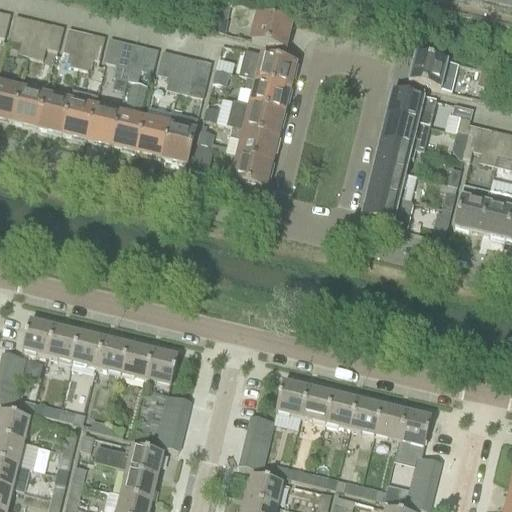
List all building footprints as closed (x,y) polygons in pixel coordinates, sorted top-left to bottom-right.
[(215,9),(212,22),(225,25),(228,12),(215,9)] [(9,20),(0,17),(0,42),(4,43),(9,20)] [(250,45),(267,49),(283,53),(290,27),(257,19),(250,45)] [(27,24),(14,21),(8,44),(21,47),(27,24)] [(27,24),(21,47),(32,50),(38,27),(27,24)] [(32,50),(45,53),(51,30),(38,27),(32,50)] [(51,30),(45,53),(57,56),(62,33),(51,30)] [(79,37),(67,34),(61,57),(68,59),(73,60),(79,37)] [(73,60),(80,62),(85,63),(91,40),(79,37),(73,60)] [(85,63),(92,65),(98,66),(103,43),(91,40),(85,63)] [(102,67),(115,70),(120,46),(108,43),(102,67)] [(127,73),(133,49),(120,46),(115,70),(127,73)] [(32,50),(21,47),(18,59),(29,62),(32,50)] [(127,73),(139,76),(145,52),(133,49),(127,73)] [(42,65),(45,53),(32,50),(29,62),(42,65)] [(157,55),(145,52),(139,76),(151,79),(157,55)] [(243,55),(237,81),(246,83),(255,85),(288,93),(294,68),(280,65),(278,64),(264,61),(261,60),(243,55)] [(161,56),(156,80),(168,83),(174,59),(161,56)] [(407,86),(407,87),(422,91),(438,95),(450,98),(457,69),(445,66),(415,58),(411,73),(412,73),(409,86),(407,86)] [(80,62),(73,60),(68,59),(65,71),(77,74),(80,62)] [(168,83),(181,86),(186,62),(174,59),(168,83)] [(80,62),(77,74),(89,77),(92,65),(85,63),(80,62)] [(181,86),(193,89),(199,66),(186,62),(181,86)] [(218,63),(215,76),(227,79),(230,66),(218,63)] [(210,68),(199,66),(193,89),(204,92),(210,68)] [(115,70),(112,82),(124,85),(127,73),(115,70)] [(139,76),(127,73),(124,85),(136,88),(139,76)] [(475,91),(485,93),(489,77),(479,74),(475,91)] [(227,79),(215,76),(211,88),(224,91),(227,79)] [(165,95),(178,98),(181,86),(168,83),(165,95)] [(246,83),(243,94),(252,96),(249,110),(282,118),(288,93),(255,85),(246,83)] [(181,86),(178,98),(201,104),(204,92),(193,89),(181,86)] [(12,127),(36,133),(45,100),(46,93),(21,87),(20,94),(12,127)] [(0,123),(12,127),(20,94),(0,88),(0,123)] [(61,139),(86,145),(94,112),(97,101),(72,95),(69,106),(61,139)] [(385,121),(427,132),(428,132),(434,106),(391,95),(391,97),(392,98),(390,108),(388,107),(385,121)] [(36,133),(61,139),(69,106),(45,100),(36,133)] [(231,106),(225,131),(230,132),(243,135),(276,143),(282,118),(249,110),(231,106)] [(450,120),(459,122),(469,125),(471,115),(453,110),(450,120)] [(86,145),(111,151),(119,118),(94,112),(86,145)] [(203,124),(202,126),(215,129),(218,116),(205,113),(203,124)] [(111,151),(135,157),(143,124),(119,118),(111,151)] [(168,130),(160,163),(185,169),(190,150),(194,136),(196,124),(171,118),(168,130)] [(443,136),(455,139),(459,122),(450,120),(447,119),(443,136)] [(380,147),(414,155),(421,157),(427,132),(385,121),(381,135),(383,136),(380,147)] [(459,122),(455,139),(465,141),(467,131),(469,125),(459,122)] [(135,157),(160,163),(168,130),(143,124),(135,157)] [(478,134),(467,131),(461,154),(470,157),(473,157),(478,134)] [(224,157),(237,160),(270,168),(276,143),(243,135),(230,132),(224,157)] [(473,157),(479,159),(484,160),(490,137),(478,134),(473,157)] [(200,136),(197,149),(210,152),(213,140),(200,136)] [(501,140),(490,137),(484,160),(496,163),(501,140)] [(461,154),(465,141),(455,139),(451,155),(459,166),(461,154)] [(511,142),(501,140),(496,163),(507,166),(511,146),(511,142)] [(376,158),(372,172),(403,179),(407,164),(412,166),(414,155),(380,147),(377,158),(376,158)] [(190,174),(206,178),(213,153),(210,152),(197,149),(190,174)] [(461,154),(459,166),(461,166),(467,168),(468,168),(470,157),(461,154)] [(484,160),(479,159),(477,168),(493,172),(496,163),(484,160)] [(270,168),(237,160),(231,185),(226,184),(224,193),(258,201),(260,192),(264,193),(270,168)] [(511,167),(507,166),(496,163),(493,172),(509,176),(511,167)] [(371,186),(368,197),(408,207),(414,182),(403,179),(372,172),(369,186),(371,186)] [(450,174),(446,191),(455,193),(459,176),(450,174)] [(488,197),(487,201),(511,206),(511,192),(491,187),(488,197)] [(466,235),(477,238),(482,217),(487,204),(488,197),(462,191),(452,233),(466,237),(466,235)] [(361,217),(360,223),(391,230),(390,234),(404,237),(411,208),(408,207),(368,197),(365,209),(364,208),(361,217)] [(444,198),(440,215),(450,217),(454,200),(444,198)] [(482,217),(477,238),(489,241),(488,242),(503,246),(510,217),(510,215),(511,207),(511,206),(487,201),(487,204),(482,217)] [(511,215),(510,215),(503,246),(511,248),(511,215)] [(435,219),(430,242),(443,245),(446,232),(449,222),(435,219)] [(28,327),(21,356),(46,362),(53,333),(28,327)] [(46,362),(70,368),(77,339),(53,333),(46,362)] [(70,368),(95,374),(102,345),(77,339),(70,368)] [(95,374),(120,380),(127,351),(102,345),(95,374)] [(120,380),(144,385),(151,357),(127,351),(120,380)] [(151,357),(144,385),(169,392),(176,363),(151,357)] [(1,358),(0,362),(0,371),(21,376),(24,364),(19,363),(1,358)] [(0,371),(0,384),(18,389),(21,376),(0,371)] [(0,384),(0,397),(15,401),(18,389),(0,384)] [(281,388),(274,417),(299,423),(306,394),(281,388)] [(299,423),(324,429),(331,400),(306,394),(299,423)] [(0,397),(0,411),(12,414),(15,401),(0,397)] [(324,429),(348,435),(355,406),(331,400),(324,429)] [(166,401),(163,414),(186,419),(189,407),(167,402),(166,401)] [(18,405),(15,417),(31,421),(34,409),(18,405)] [(348,435),(373,441),(380,412),(355,406),(348,435)] [(43,410),(40,422),(56,425),(59,414),(43,410)] [(373,441),(397,447),(404,418),(380,412),(373,441)] [(59,414),(56,425),(71,429),(74,418),(59,414)] [(163,414),(160,426),(183,431),(186,419),(163,414)] [(0,417),(0,442),(22,448),(28,424),(0,417)] [(404,418),(397,447),(422,453),(429,424),(404,418)] [(249,422),(246,434),(270,440),(273,427),(272,427),(252,422),(249,422)] [(91,425),(88,437),(103,440),(106,429),(91,425)] [(160,426),(157,438),(180,444),(183,431),(160,426)] [(106,429),(103,440),(119,444),(121,433),(106,429)] [(246,434),(243,447),(267,452),(270,440),(246,434)] [(129,445),(129,446),(133,447),(145,450),(145,449),(148,439),(135,436),(131,435),(129,445)] [(157,438),(154,451),(177,457),(180,444),(157,438)] [(79,455),(89,457),(93,443),(83,440),(79,455)] [(64,441),(60,457),(72,460),(76,444),(64,441)] [(0,442),(0,466),(16,471),(22,448),(0,442)] [(243,447),(240,459),(264,465),(267,452),(243,447)] [(96,451),(92,468),(126,476),(156,483),(161,460),(142,455),(132,452),(130,460),(128,468),(122,466),(124,458),(96,451)] [(60,457),(56,473),(68,476),(72,460),(60,457)] [(240,459),(237,472),(261,477),(264,465),(240,459)] [(416,463),(413,475),(436,481),(439,468),(420,464),(416,463)] [(0,466),(0,491),(11,494),(23,497),(29,474),(16,471),(0,466)] [(272,470),(269,480),(285,484),(287,474),(272,470)] [(75,473),(71,488),(81,490),(85,475),(75,473)] [(413,475),(410,488),(433,493),(436,481),(413,475)] [(126,476),(120,500),(150,507),(156,483),(126,476)] [(292,485),(309,489),(311,480),(295,476),(292,485)] [(311,480),(309,489),(323,493),(326,484),(311,480)] [(251,481),(245,505),(273,511),(274,511),(280,488),(251,481)] [(385,498),(383,507),(401,511),(404,511),(407,500),(409,490),(388,485),(385,498)] [(53,488),(50,504),(61,506),(65,491),(53,488)] [(71,488),(68,502),(77,504),(81,490),(71,488)] [(342,498),(358,501),(360,492),(345,488),(342,498)] [(409,490),(407,500),(430,506),(433,493),(410,488),(409,490)] [(0,491),(0,511),(6,511),(11,494),(0,491)] [(360,492),(358,501),(383,507),(385,498),(360,492)] [(104,509),(103,511),(148,511),(150,507),(120,500),(107,496),(104,509)] [(319,498),(316,511),(326,511),(329,501),(319,498)] [(428,511),(430,506),(407,500),(404,511),(428,511)]
